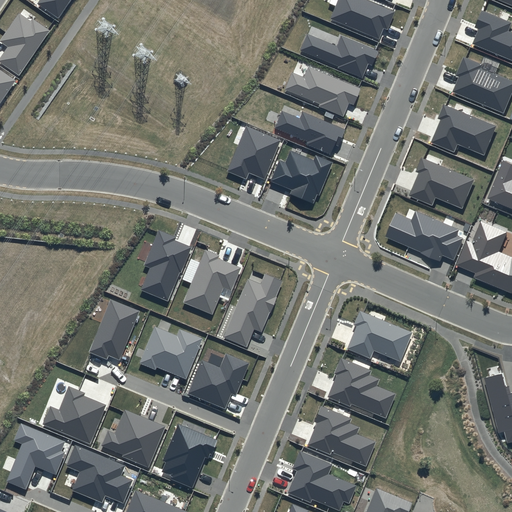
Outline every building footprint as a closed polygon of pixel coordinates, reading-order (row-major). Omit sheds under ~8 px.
[(70,0),(39,0),(37,4),(58,18),(70,0)] [(395,12),(367,0),(337,0),(330,19),(379,39),(383,28),(388,30),(395,12)] [(511,22),(481,10),(474,27),(479,29),(472,44),(511,60),(511,32),(508,31),(511,22)] [(31,22),(19,13),(0,40),(0,41),(8,47),(0,58),(0,62),(20,76),(51,31),(33,19),(31,22)] [(379,51),(340,35),(336,45),(307,33),(300,50),(339,66),(338,68),(362,78),(368,64),(372,66),(379,51)] [(482,64),(463,57),(456,75),(459,76),(453,92),(503,113),(511,91),(511,80),(480,68),(482,64)] [(361,88),(308,66),(303,77),(292,72),(285,90),(320,104),(319,106),(343,116),(349,103),(354,105),(361,88)] [(0,103),(16,80),(0,69),(0,103)] [(495,126),(443,104),(437,118),(440,120),(431,142),(454,152),(457,143),(483,155),(495,126)] [(345,129),(302,111),(299,118),(282,111),(275,128),(307,141),(306,144),(330,154),(334,144),(338,146),(345,129)] [(281,140),(246,126),(227,171),(247,179),(249,173),(265,179),(281,140)] [(314,160),(290,150),(285,162),(280,160),(271,181),(292,190),(290,194),(313,203),(317,194),(319,195),(333,162),(316,155),(314,160)] [(474,179),(421,157),(415,171),(418,173),(409,196),(432,206),(435,197),(462,209),(474,179)] [(511,164),(503,160),(487,199),(511,208),(511,164)] [(459,229),(415,210),(411,219),(396,213),(386,238),(440,261),(443,255),(453,259),(462,238),(456,236),(459,229)] [(475,274),(473,278),(510,293),(511,293),(511,256),(511,257),(499,252),(507,232),(481,222),(472,243),(466,241),(456,265),(475,274)] [(175,237),(158,230),(144,265),(150,268),(141,290),(168,301),(179,273),(181,273),(192,248),(174,240),(175,237)] [(219,255),(205,249),(183,303),(212,315),(224,288),(231,291),(241,268),(218,259),(219,255)] [(283,281),(264,274),(260,283),(248,278),(224,337),(246,347),(254,329),(262,332),(283,281)] [(140,311),(110,299),(88,352),(107,359),(108,356),(119,360),(140,311)] [(413,332),(360,311),(354,325),(356,326),(347,349),(371,359),(374,351),(400,362),(413,332)] [(203,339),(179,329),(176,335),(155,327),(139,363),(155,370),(157,367),(186,379),(203,339)] [(249,363),(226,354),(220,367),(201,360),(187,394),(225,409),(232,394),(235,395),(249,363)] [(371,370),(340,358),(334,374),(337,375),(328,397),(351,407),(352,404),(386,418),(396,394),(377,386),(380,379),(369,375),(371,370)] [(502,373),(485,378),(487,385),(486,385),(498,433),(504,431),(508,443),(511,442),(511,392),(509,386),(506,387),(502,373)] [(85,393),(69,386),(59,410),(50,406),(43,424),(90,444),(106,405),(84,396),(85,393)] [(352,419),(321,406),(314,421),(317,422),(308,445),(331,454),(331,452),(366,467),(377,442),(358,434),(360,427),(350,423),(352,419)] [(166,426),(124,410),(115,433),(108,430),(101,446),(123,454),(122,457),(149,468),(166,426)] [(65,441),(21,423),(13,440),(22,444),(7,481),(25,489),(35,466),(56,474),(65,452),(61,451),(65,441)] [(218,440),(178,424),(163,461),(166,462),(162,472),(172,477),(171,480),(193,488),(205,457),(208,459),(210,454),(212,455),(218,440)] [(125,466),(75,445),(66,466),(80,472),(72,491),(102,503),(105,496),(123,503),(132,480),(121,475),(125,466)] [(332,464),(299,451),(292,469),(296,471),(287,493),(311,503),(312,499),(340,510),(344,501),(349,503),(356,485),(328,474),(332,464)] [(408,511),(412,503),(376,488),(366,511),(408,511)] [(187,511),(135,490),(126,511),(187,511)]
